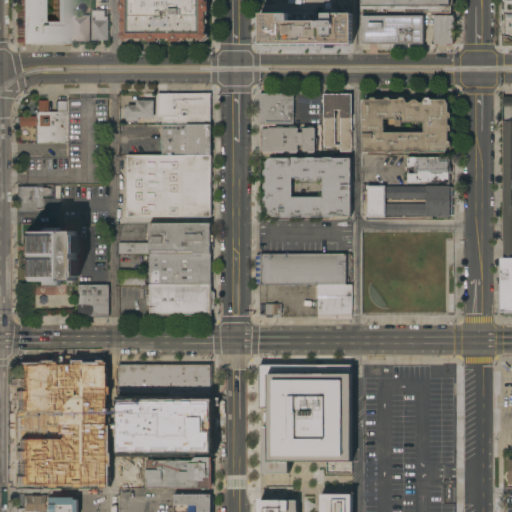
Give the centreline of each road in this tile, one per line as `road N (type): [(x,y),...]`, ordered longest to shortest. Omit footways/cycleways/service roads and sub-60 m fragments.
road 1 (secondary): [(511,341),(71,342)]
road 2 (tertiary): [(238,342),(238,77)]
road 3 (residential): [(481,341),(480,77)]
road 4 (residential): [(238,77),(480,77)]
road 5 (residential): [(480,61),(238,61)]
road 6 (residential): [(238,61),(0,68)]
road 7 (residential): [(481,511),(481,341)]
road 8 (residential): [(84,77),(238,77)]
